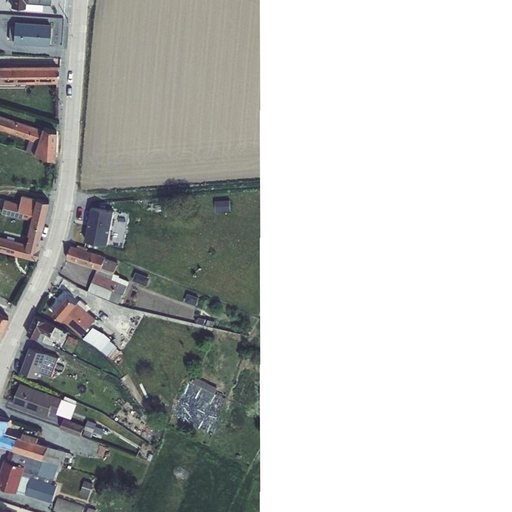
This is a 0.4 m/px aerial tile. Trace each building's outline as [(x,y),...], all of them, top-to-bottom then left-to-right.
[(11,0),(11,7),(25,9),(42,10),(42,4),(50,5),(50,0),(11,0)] [(10,25),(9,40),(13,40),(13,44),(49,46),(50,24),(14,22),(14,26),(10,25)] [(0,66),(0,83),(57,83),(57,65),(25,66),(0,66)] [(0,129),(11,133),(29,139),(25,151),(54,160),(56,132),(42,127),(42,129),(15,120),(0,114),(0,129)] [(0,237),(0,251),(35,261),(42,239),(39,238),(48,201),(36,198),(35,199),(21,195),(20,196),(19,203),(4,200),(1,212),(30,220),(24,244),(0,237)] [(230,200),(216,202),(217,211),(231,209),(230,200)] [(93,207),(86,241),(108,245),(114,211),(93,207)] [(71,246),(67,259),(97,269),(113,274),(114,274),(118,263),(105,258),(105,257),(87,251),(87,248),(77,245),(77,247),(71,246)] [(113,274),(97,269),(96,273),(88,291),(119,304),(122,294),(124,295),(129,281),(119,277),(119,275),(114,274),(113,274)] [(68,295),(52,313),(83,337),(98,320),(78,303),(78,304),(68,295)] [(36,316),(27,334),(39,339),(50,345),(55,335),(64,340),(68,331),(36,316)] [(193,316),(191,321),(203,325),(205,320),(193,316)] [(93,327),(83,339),(101,351),(102,350),(112,360),(120,351),(109,341),(110,339),(93,327)] [(30,350),(21,375),(38,381),(41,373),(53,377),(59,360),(30,350)] [(195,377),(192,384),(214,394),(217,388),(195,377)] [(21,383),(13,404),(48,417),(50,411),(57,414),(65,417),(70,403),(75,405),(77,401),(65,396),(64,400),(62,399),(21,383)] [(44,460),(49,446),(49,445),(37,441),(38,438),(23,433),(22,437),(7,432),(10,420),(0,416),(0,445),(11,449),(44,460)] [(64,418),(60,428),(81,436),(84,426),(64,418)] [(85,429),(83,434),(91,437),(93,433),(101,436),(103,429),(95,426),(96,423),(88,420),(84,429),(85,429)] [(49,446),(44,460),(59,465),(62,466),(67,452),(49,446)] [(44,460),(11,449),(7,461),(25,467),(17,492),(52,503),(57,486),(52,484),(53,479),(54,480),(59,465),(44,460)] [(25,467),(7,461),(4,460),(0,473),(0,487),(17,493),(17,492),(25,467)] [(84,480),(80,493),(89,496),(93,483),(84,480)] [(58,497),(53,511),(55,511),(81,511),(84,505),(58,497)]
